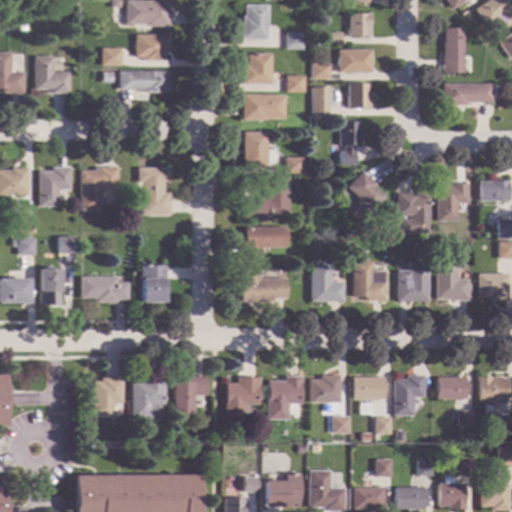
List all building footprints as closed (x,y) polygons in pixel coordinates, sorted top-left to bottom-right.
[(117,0),(117,8),(108,8),(108,0),(117,0)] [(462,0),(448,9),(441,0),(462,0)] [(511,0),(511,1),(511,18),(497,29),(490,20),(482,26),(470,10),(484,0),(511,0)] [(165,27),(142,27),(142,25),(122,25),(122,1),(166,2),(165,27)] [(264,39),(239,39),(239,16),(241,16),(241,6),(264,6),(264,39)] [(367,36),(344,37),(344,14),(367,14),(367,36)] [(459,73),(438,73),(438,59),(439,59),(439,43),(440,43),(440,29),(459,29),(459,73)] [(511,55),(507,59),(495,43),(511,29),(511,55)] [(338,44),(323,44),(323,31),(338,31),(338,44)] [(299,50),(282,49),(282,32),(299,32),(299,50)] [(165,53),(160,53),(159,61),(140,61),(140,58),(132,58),(132,35),(165,35),(165,53)] [(118,49),(118,66),(97,66),(98,49),(118,49)] [(367,72),(334,73),(334,49),(367,49),(367,72)] [(7,72),(20,72),(20,94),(0,94),(0,53),(7,53),(7,72)] [(267,84),(238,84),(238,66),(244,66),(244,53),(267,54),(267,84)] [(49,72),(65,72),(65,94),(43,94),(43,90),(30,90),(30,57),(49,57),(49,72)] [(325,79),(307,79),(307,63),(325,63),(325,79)] [(164,93),(142,93),(142,91),(115,91),(114,72),(164,71),(164,93)] [(108,83),(98,83),(98,73),(108,73),(108,83)] [(300,93),(281,93),(282,75),(300,76),(300,93)] [(363,91),(366,91),(366,108),(343,108),(343,84),(363,84),(363,91)] [(488,103),(461,103),(461,106),(437,106),(438,84),(488,84),(488,103)] [(281,119),(264,119),(264,120),(238,120),(239,95),(281,95),(281,119)] [(323,115),(308,115),(307,98),(323,98),(323,115)] [(354,130),(355,130),(355,146),(349,146),(349,152),(351,152),(351,165),(335,165),(335,151),(340,151),(340,145),(335,145),(335,123),(354,123),(354,130)] [(263,168),(238,168),(238,132),(263,132),(263,168)] [(298,174),(281,174),(281,157),(299,157),(298,174)] [(67,190),(55,190),(54,207),(34,207),(34,172),(48,172),(48,168),(67,168),(67,190)] [(114,190),(97,190),(97,211),(78,211),(77,171),(91,171),(91,168),(114,168),(114,190)] [(165,181),(160,181),(160,194),(166,194),(166,215),(137,215),(138,188),(132,188),(132,181),(134,181),(134,168),(165,168),(165,181)] [(24,195),(0,195),(0,171),(8,171),(8,169),(24,169),(24,195)] [(373,185),(371,186),(382,197),(356,224),(342,210),(353,197),(343,187),(358,171),(373,185)] [(284,216),(273,215),(273,220),(237,220),(237,199),(260,199),(260,178),(284,178),(284,216)] [(504,201),(475,201),(474,181),(504,180),(504,201)] [(464,204),(453,204),(453,222),(433,222),(432,186),(446,186),(446,184),(464,184),(464,204)] [(412,196),(426,196),(426,233),(397,233),(397,220),(407,220),(407,216),(393,216),(393,194),(412,194),(412,196)] [(31,234),(13,234),(13,226),(10,226),(9,220),(13,220),(13,216),(30,216),(31,234)] [(511,220),(511,238),(492,238),(492,219),(511,220)] [(282,248),(257,248),(257,261),(237,261),(237,239),(241,239),(241,227),(282,227),(282,248)] [(351,238),(342,237),(342,230),(351,230),(351,238)] [(72,254),(54,254),(54,237),(72,237),(72,254)] [(30,256),(13,256),(13,247),(8,247),(8,239),(30,238),(30,256)] [(511,259),(494,259),(494,242),(511,242),(511,259)] [(327,283),(339,283),(339,302),(307,302),(306,260),(327,260),(327,283)] [(369,270),(382,270),(382,301),(360,302),(360,297),(348,297),(348,261),(369,261),(369,270)] [(453,279),(464,279),(464,283),(466,283),(466,301),(448,301),(448,300),(432,300),(432,261),(453,261),(453,279)] [(423,302),(393,302),(393,271),(404,271),(404,263),(423,263),(423,302)] [(162,303),(137,303),(137,266),(162,265),(162,303)] [(56,306),(35,306),(35,269),(56,269),(56,306)] [(255,279),(282,279),(282,299),(269,299),(269,303),(236,302),(237,270),(255,270),(255,279)] [(504,301),(485,301),(485,297),(474,297),(473,275),(504,275),(504,301)] [(113,283),(124,283),(124,300),(113,300),(113,304),(91,304),(91,299),(75,299),(75,277),(113,277),(113,283)] [(25,304),(0,304),(0,279),(25,279),(25,304)] [(336,404),(305,404),(305,379),(317,379),(316,375),(336,375),(336,404)] [(420,398),(409,398),(409,416),(389,416),(389,379),(402,379),(402,376),(420,375),(420,398)] [(298,383),(297,384),(297,404),(285,404),(285,420),(262,420),(262,381),(280,381),(280,377),(298,376),(298,383)] [(380,400),(349,400),(348,376),(380,376),(380,400)] [(203,378),(202,395),(189,395),(188,414),(168,414),(169,382),(180,382),(180,377),(203,378)] [(256,389),(254,389),(254,404),(240,404),(240,418),(220,418),(220,383),(231,383),(231,377),(256,377),(256,389)] [(488,379),(504,379),(504,401),(473,402),(473,377),(488,377),(488,379)] [(119,404),(111,403),(110,418),(89,418),(89,381),(96,381),(96,378),(119,378),(119,404)] [(162,379),(161,405),(157,405),(157,411),(147,410),(147,419),(126,418),(127,381),(139,381),(139,378),(162,379)] [(461,399),(432,400),(432,378),(461,378),(461,399)] [(319,416),(340,416),(340,403),(319,403),(319,416)] [(470,426),(454,426),(454,410),(469,410),(470,426)] [(342,433),(326,433),(326,416),(342,416),(342,433)] [(387,435),(371,435),(371,417),(387,417),(387,435)] [(511,435),(495,435),(495,417),(511,417),(511,435)] [(511,476),(498,476),(498,459),(511,458),(511,476)] [(429,476),(412,476),(412,459),(429,459),(429,476)] [(469,477),(457,477),(456,459),(469,459),(469,477)] [(386,478),(371,478),(371,460),(386,460),(386,478)] [(252,493),(237,493),(237,477),(247,477),(247,471),(252,471),(252,493)] [(325,488),(340,488),(340,511),(318,511),(318,509),(304,509),(304,471),(325,471),(325,488)] [(296,506),(282,506),(282,508),(258,508),(258,481),(281,481),(281,474),(296,473),(296,506)] [(195,511),(70,511),(70,501),(70,476),(91,476),(195,475),(195,511)] [(450,484),(460,484),(460,505),(462,505),(462,510),(444,510),(444,507),(433,507),(433,484),(439,483),(439,476),(450,476),(450,484)] [(505,511),(488,511),(487,507),(475,507),(475,485),(505,485),(505,511)] [(421,510),(390,510),(390,487),(421,487),(421,510)] [(379,511),(364,511),(364,510),(348,510),(348,489),(379,488),(379,511)] [(239,511),(218,511),(218,499),(239,499),(239,511)]
